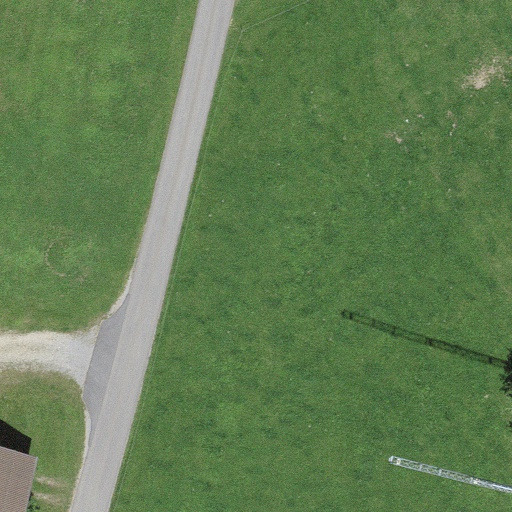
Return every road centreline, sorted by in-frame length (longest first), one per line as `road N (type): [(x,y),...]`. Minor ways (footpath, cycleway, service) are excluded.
road 1 (unclassified): [(86,511),(218,0)]
road 2 (track): [(0,363),(76,358),(121,371)]
